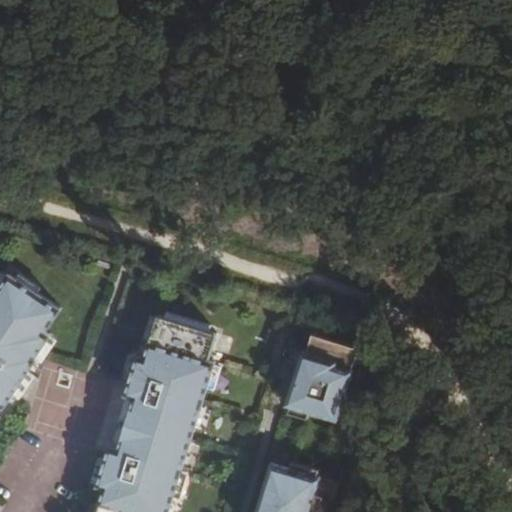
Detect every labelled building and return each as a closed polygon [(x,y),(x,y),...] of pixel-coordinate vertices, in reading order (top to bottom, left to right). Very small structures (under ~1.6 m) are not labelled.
[(59,308),(8,274),(0,285),(0,407),(2,405),(3,406),(35,359),(33,358),(49,335),(43,332),(59,308)] [(104,487),(96,511),(160,511),(163,506),(169,507),(214,362),(208,360),(216,333),(157,315),(143,358),(137,356),(125,394),(134,397),(117,449),(108,447),(97,485),(104,487)] [(317,354),(367,366),(371,347),(322,336),(317,354)] [(287,412),(306,418),(308,411),(336,419),(352,369),(335,364),(336,360),(301,350),(285,403),(289,405),(287,412)] [(273,464),(257,511),(307,511),(318,477),(273,464)]
